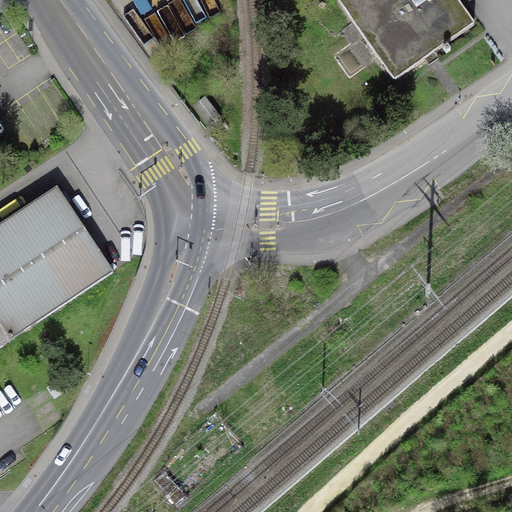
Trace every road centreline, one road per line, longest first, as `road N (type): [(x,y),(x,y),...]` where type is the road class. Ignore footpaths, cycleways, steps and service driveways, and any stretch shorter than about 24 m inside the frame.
road 1 (unclassified): [(195,227),(274,232),(348,213),(511,99)]
road 2 (secondary): [(42,511),(164,321),(195,227)]
road 3 (secondary): [(195,227),(178,168),(56,0)]
road 4 (track): [(313,511),(511,332)]
road 5 (unknown): [(140,116),(0,211)]
